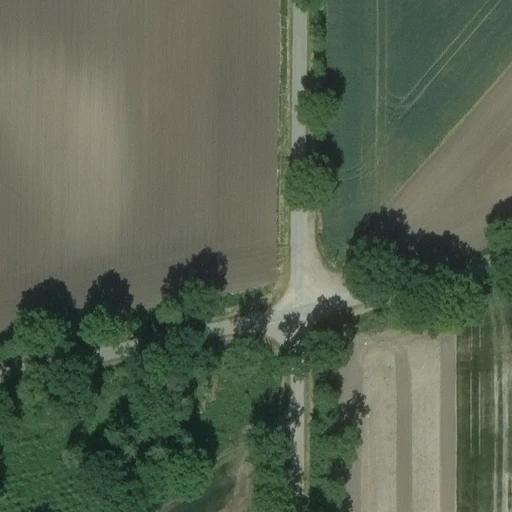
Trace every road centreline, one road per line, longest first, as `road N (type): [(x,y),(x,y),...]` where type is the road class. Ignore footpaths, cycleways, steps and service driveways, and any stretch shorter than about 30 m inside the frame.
road 1 (unclassified): [(293,0),(291,305)]
road 2 (unclassified): [(0,370),(291,305)]
road 3 (unclassified): [(291,305),(511,255)]
road 4 (unclassified): [(291,305),(293,511)]
